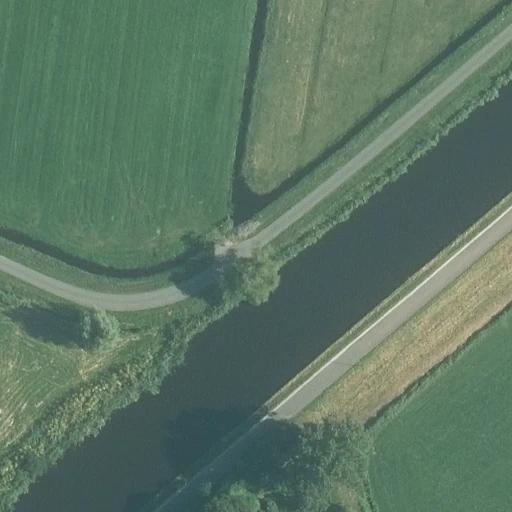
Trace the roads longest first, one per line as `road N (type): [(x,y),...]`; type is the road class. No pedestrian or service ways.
road 1 (unclassified): [(0,263),(106,304),(156,301),(192,288),(511,31)]
road 2 (unclassified): [(171,511),(511,221)]
